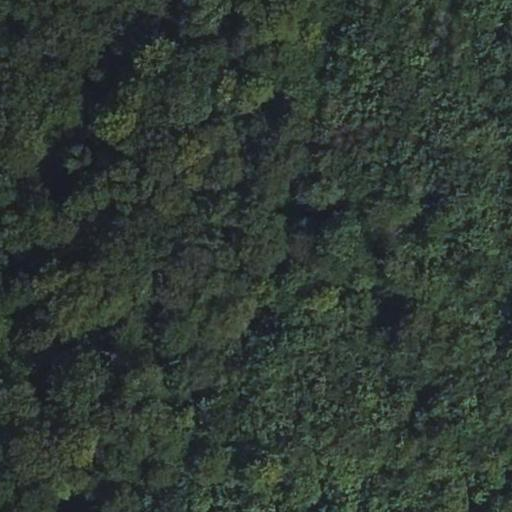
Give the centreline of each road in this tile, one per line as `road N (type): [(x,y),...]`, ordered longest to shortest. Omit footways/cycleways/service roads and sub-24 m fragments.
road 1 (track): [(196,511),(348,0)]
road 2 (track): [(201,0),(0,231)]
